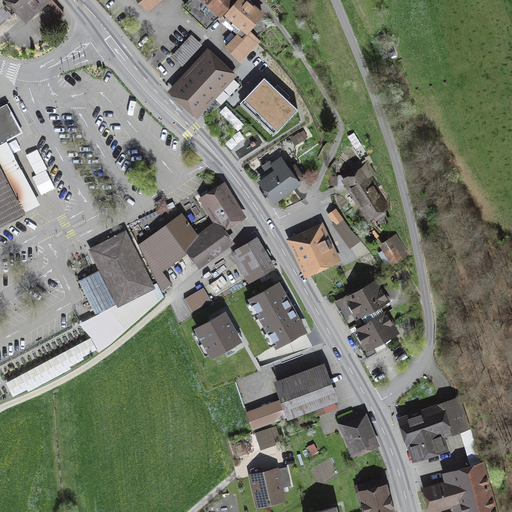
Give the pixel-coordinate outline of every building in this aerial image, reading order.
[(0,0),(0,23),(0,24),(18,8),(25,16),(43,1),(46,4),(50,0),(0,0)] [(140,0),(148,8),(157,0),(140,0)] [(207,27),(219,14),(204,0),(190,0),(185,7),(207,27)] [(204,0),(219,14),(232,0),(204,0)] [(239,34),(241,36),(247,29),(262,12),(260,11),(261,10),(252,2),(249,6),(242,0),(241,0),(229,14),(225,22),(239,34)] [(260,41),(247,29),(241,36),(239,34),(226,48),(240,61),(260,41)] [(190,36),(173,55),(182,64),(200,45),(190,36)] [(215,50),(176,92),(195,110),(236,67),(219,51),(215,50)] [(265,56),(253,65),(262,77),(274,67),(265,56)] [(264,78),(243,100),(259,114),(256,118),(264,126),(267,122),(277,131),(298,109),(264,78)] [(7,104),(0,107),(0,144),(18,135),(20,128),(7,104)] [(221,110),(238,130),(244,125),(227,105),(221,110)] [(299,133),(291,139),(295,145),(303,139),(299,133)] [(33,176),(42,194),(57,187),(37,147),(27,153),(37,174),(33,176)] [(269,175),(261,180),(274,199),(303,178),(294,166),(288,171),(280,159),(272,165),(269,162),(263,167),(269,175)] [(359,173),(346,180),(369,216),(385,205),(371,184),(373,182),(369,177),(374,173),(368,163),(357,169),(359,173)] [(0,225),(24,213),(18,201),(20,201),(19,198),(17,199),(0,167),(0,225)] [(222,187),(201,200),(207,210),(211,208),(222,226),(239,215),(222,187)] [(350,246),(359,239),(346,224),(335,209),(328,214),(350,246)] [(181,213),(138,245),(153,274),(189,249),(200,264),(230,242),(219,226),(201,239),(181,213)] [(291,238),(307,272),(334,259),(320,229),(303,236),(301,233),(291,238)] [(102,268),(78,280),(96,315),(119,302),(116,297),(148,281),(124,235),(125,234),(125,233),(124,234),(124,235),(93,250),(92,250),(92,251),(93,251),(102,268)] [(397,236),(382,246),(394,264),(409,254),(397,236)] [(257,240),(233,254),(249,281),(273,267),(257,240)] [(406,267),(396,272),(402,282),(412,277),(406,267)] [(254,288),(267,281),(263,274),(250,282),(254,288)] [(363,320),(382,309),(380,306),(388,301),(382,290),(381,290),(376,282),(350,297),(363,320)] [(304,332),(279,285),(252,301),(277,346),(304,332)] [(192,311),(211,300),(203,288),(184,299),(192,311)] [(382,309),(363,320),(365,323),(359,327),(370,346),(373,344),(377,350),(386,345),(382,339),(395,332),(391,323),(392,322),(385,311),(384,312),(382,309)] [(239,342),(225,316),(198,330),(212,357),(239,342)] [(253,358),(246,361),(251,373),(258,370),(253,358)] [(322,368),(279,384),(291,415),(334,400),(322,368)] [(469,428),(461,401),(403,420),(415,457),(444,447),(439,432),(444,430),(446,435),(469,428)] [(325,411),(337,407),(336,402),(324,405),(325,411)] [(323,407),(314,410),(316,416),(326,412),(323,407)] [(361,409),(337,419),(345,425),(356,451),(376,443),(365,417),(361,409)] [(275,443),(270,428),(256,433),(260,448),(275,443)] [(455,511),(454,511),(494,511),(481,463),(452,471),(460,500),(463,510),(455,511)] [(252,475),(258,505),(283,499),(276,470),(252,475)] [(433,507),(460,500),(452,471),(444,473),(447,484),(428,490),(433,507)] [(390,511),(382,479),(355,486),(360,506),(361,506),(361,504),(365,503),(367,511),(390,511)]
